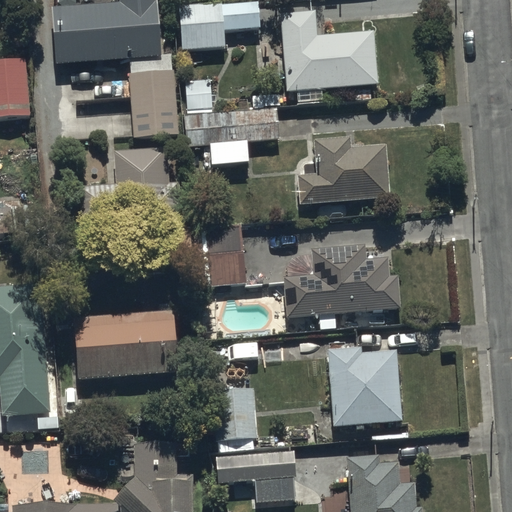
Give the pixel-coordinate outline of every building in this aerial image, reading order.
[(118,0),(119,4),(52,8),(56,63),(161,56),(157,0),(118,0)] [(260,3),(179,6),(181,51),(225,49),(225,29),(261,28),(260,3)] [(313,15),(283,17),(288,92),(308,90),(308,101),(324,100),(323,90),(379,86),(376,33),(315,37),(313,15)] [(26,61),(0,62),(0,119),(29,117),(26,61)] [(173,71),(128,74),(133,138),(178,135),(173,71)] [(182,81),(185,115),(212,113),(209,79),(182,81)] [(276,109),(182,117),(185,149),(211,147),(212,166),(248,163),(247,144),(279,141),(276,109)] [(388,146),(350,148),(350,137),(313,139),(314,164),(304,164),(304,176),(299,176),(300,204),(390,200),(388,146)] [(180,183),(168,184),(166,149),(115,151),(116,186),(80,188),(82,228),(182,224),(180,183)] [(149,229),(152,274),(193,272),(193,288),(244,285),(241,224),(149,229)] [(312,249),(314,275),(284,277),(287,321),(295,320),(296,333),(323,331),(322,318),(327,318),(327,315),(401,311),(399,275),(389,276),(388,258),(366,260),(365,246),(312,249)] [(42,285),(0,287),(0,380),(2,416),(50,413),(42,285)] [(174,311),(73,317),(77,379),(178,373),(174,311)] [(397,352),(361,355),(360,349),(327,352),(333,428),(402,422),(397,352)] [(254,391),(211,394),(214,441),(257,438),(254,391)] [(190,511),(191,477),(175,476),(175,446),(135,445),(134,479),(113,501),(108,505),(10,506),(9,511),(190,511)] [(296,477),(294,453),(224,458),(226,484),(254,482),(256,503),(294,500),(293,478),(296,477)] [(377,457),(346,459),(349,511),(423,511),(423,508),(416,508),(414,483),(400,484),(399,463),(377,464),(377,457)]
